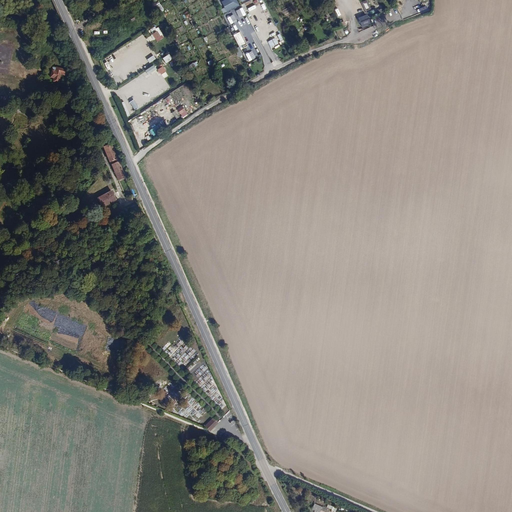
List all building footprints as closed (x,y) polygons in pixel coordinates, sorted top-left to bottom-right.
[(225,0),(222,2),(227,12),(239,5),(236,0),(225,0)] [(361,2),(365,12),(370,9),(366,0),(361,2)] [(282,11),(284,15),(292,11),(290,7),(282,11)] [(359,18),(363,27),(371,24),(367,14),(359,18)] [(239,33),(233,36),(239,47),(245,44),(239,33)] [(271,48),(278,44),(275,38),(267,42),(271,48)] [(128,75),(136,73),(133,66),(126,68),(128,75)] [(53,67),(51,77),(54,78),(53,81),(59,82),(60,74),(66,76),(68,70),(53,67)] [(155,137),(162,130),(157,125),(150,131),(155,137)] [(110,162),(118,180),(125,176),(111,144),(103,147),(110,162)] [(98,198),(102,207),(116,200),(111,191),(98,198)] [(137,204),(131,207),(134,213),(140,210),(137,204)] [(127,208),(120,212),(123,218),(130,214),(127,208)] [(145,389),(145,388),(146,387),(146,386),(145,385),(144,384),(143,383),(142,382),(141,382),(140,382),(139,383),(137,383),(137,384),(136,385),(135,384),(134,386),(136,386),(136,387),(136,388),(136,389),(137,390),(138,391),(139,391),(140,392),(141,392),(143,391),(144,391),(144,390),(145,389)] [(206,426),(210,430),(216,424),(212,420),(206,426)]
